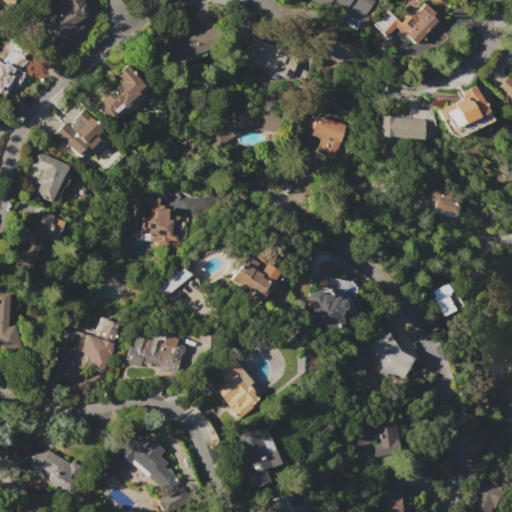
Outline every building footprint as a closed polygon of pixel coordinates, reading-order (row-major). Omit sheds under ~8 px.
[(17,0),(8,8),(0,0),(17,0)] [(80,0),(85,6),(85,9),(84,13),(81,15),(82,17),(78,20),(82,26),(75,32),(77,33),(65,42),(49,21),(56,16),(57,17),(60,15),(59,13),(62,11),(58,7),(63,4),(61,0),(80,0)] [(372,0),(361,16),(346,6),(345,8),(333,0),(372,0)] [(422,3),(432,12),(430,15),(435,19),(413,44),(394,28),(386,37),(381,33),(394,19),(398,23),(408,12),(411,15),(422,3)] [(166,36),(186,30),(188,36),(217,26),(223,45),(203,51),(205,55),(176,65),(166,36)] [(250,34),(297,58),(286,80),(278,76),(275,82),(259,74),(262,68),(239,56),(250,34)] [(16,70),(18,72),(1,96),(0,95),(0,58),(1,59),(9,51),(7,49),(11,46),(25,61),(16,70)] [(124,65),(142,85),(135,92),(136,93),(121,106),(118,103),(110,110),(112,113),(105,119),(92,105),(99,98),(96,95),(106,86),(110,90),(120,81),(114,74),(124,65)] [(511,105),(493,86),(504,75),(511,83),(511,105)] [(472,85),(485,111),(459,123),(451,107),(440,113),(443,118),(439,120),(434,110),(460,97),(457,92),(472,85)] [(83,105),(94,117),(93,118),(99,125),(73,148),(66,140),(59,147),(49,134),(83,105)] [(249,129),(220,143),(210,123),(239,108),(273,111),(272,131),(249,129)] [(380,116),(387,115),(391,117),(423,119),(421,139),(378,135),(380,116)] [(345,125),(334,159),(315,152),(320,138),(310,135),(309,138),(300,135),(306,116),(321,121),(322,117),(345,125)] [(36,150),(68,164),(49,204),(33,197),(39,183),(36,182),(41,170),(29,164),(36,150)] [(362,193),(366,181),(352,177),(348,189),(362,193)] [(431,207),(452,214),(459,192),(423,181),(418,197),(432,202),(431,207)] [(145,198),(159,200),(158,207),(168,208),(167,215),(189,217),(185,246),(148,241),(149,235),(141,234),(143,217),(149,218),(151,205),(144,204),(145,198)] [(38,210),(51,216),(48,223),(54,226),(50,234),(45,232),(29,272),(15,266),(24,244),(15,241),(21,226),(30,230),(38,210)] [(243,256),(254,263),(250,269),(256,273),(262,263),(276,272),(269,283),(273,285),(262,304),(226,282),(243,256)] [(153,289),(163,299),(188,275),(179,266),(153,289)] [(447,296),(455,310),(442,317),(432,298),(435,296),(432,292),(447,283),(451,291),(448,293),(450,295),(447,296)] [(299,297),(303,295),(303,294),(314,290),(317,290),(322,291),(326,292),(330,297),(333,296),(334,300),(337,299),(338,300),(345,298),(350,313),(337,317),(339,325),(316,333),(310,318),(307,320),(299,297)] [(0,292),(10,293),(8,327),(16,324),(21,337),(8,343),(0,347),(0,292)] [(111,344),(103,369),(86,363),(84,369),(64,362),(63,364),(53,361),(59,341),(68,344),(73,331),(94,338),(99,325),(101,319),(117,325),(111,344)] [(381,366),(367,344),(386,332),(397,350),(410,358),(400,378),(392,374),(390,378),(378,371),(381,366)] [(133,336),(160,343),(162,335),(175,339),(174,345),(182,348),(175,373),(140,363),(139,367),(122,362),(127,345),(131,347),(132,345),(130,345),(133,336)] [(246,385),(252,392),(250,393),(256,400),(249,406),(250,406),(236,418),(222,402),(213,391),(222,383),(213,373),(230,359),(249,382),(246,385)] [(497,394),(511,393),(511,426),(498,427),(497,394)] [(355,423),(367,426),(364,439),(369,440),(366,452),(349,449),(355,423)] [(372,456),(370,444),(378,443),(377,437),(378,437),(377,426),(395,423),(398,424),(399,426),(400,436),(398,439),(395,439),(397,453),(372,456)] [(232,439),(244,435),(264,427),(277,463),(263,469),(268,482),(251,488),(232,439)] [(114,446),(126,432),(132,437),(134,435),(143,442),(146,438),(161,449),(156,456),(165,463),(161,467),(178,480),(168,492),(147,476),(149,474),(130,459),(117,477),(106,469),(112,461),(110,460),(119,449),(114,446)] [(77,465),(64,489),(48,478),(49,475),(48,472),(41,468),(36,469),(34,463),(31,464),(29,454),(46,450),(68,463),(69,461),(77,465)] [(399,511),(382,511),(383,507),(378,506),(379,489),(382,489),(383,473),(397,474),(396,490),(400,490),(399,511)] [(466,511),(478,480),(499,488),(492,507),(490,507),(488,511),(466,511)] [(160,511),(154,500),(179,486),(186,500),(164,511),(160,511)] [(279,495),(286,511),(261,511),(258,504),(279,495)]
